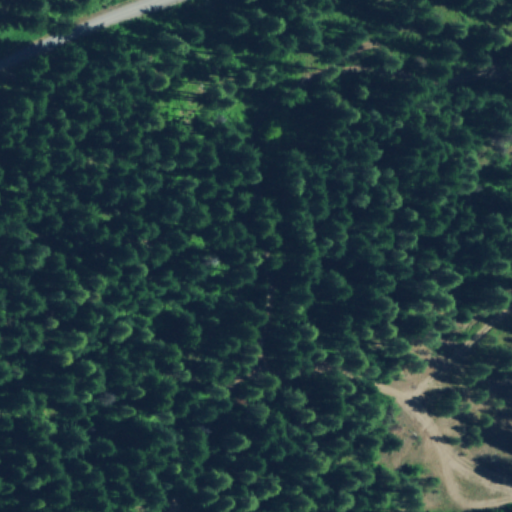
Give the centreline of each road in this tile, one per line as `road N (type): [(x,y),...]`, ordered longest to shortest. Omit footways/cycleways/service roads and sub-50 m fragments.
road 1 (track): [(179,511),(212,419),(258,349),(276,275),(250,166),(272,107),(319,75),(455,75),(511,66)]
road 2 (tertiary): [(0,64),(151,0)]
